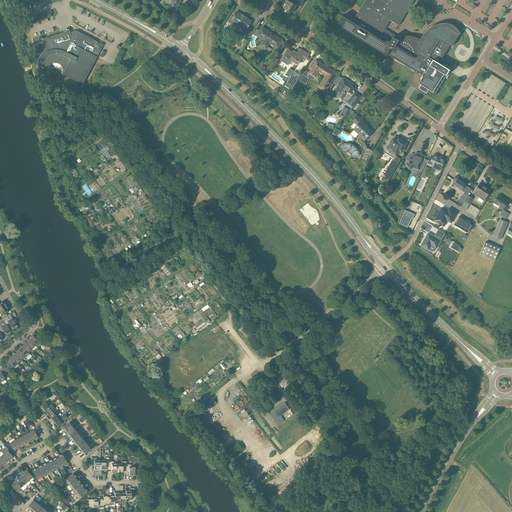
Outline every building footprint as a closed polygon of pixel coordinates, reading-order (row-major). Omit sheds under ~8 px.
[(296,5),(287,0),(285,0),(284,2),(286,4),(284,7),(292,13),(294,10),(293,10),(295,6),(296,5)] [(365,0),(355,16),(371,26),(368,31),(342,15),(338,23),(343,26),(341,28),(386,55),(388,53),(391,55),(390,56),(415,71),(415,70),(422,75),(421,76),(422,77),(417,86),(434,96),(450,70),(448,69),(449,66),(446,64),(444,66),(439,63),(450,46),(449,46),(450,45),(452,46),(460,34),(460,33),(459,32),(459,31),(458,30),(457,29),(456,28),(455,27),(454,26),(453,25),(451,24),(448,24),(447,23),(446,23),(444,23),(442,23),(440,24),(439,24),(435,25),(434,26),(433,26),(431,27),(430,28),(429,28),(428,30),(426,31),(424,34),(423,34),(421,38),(421,39),(420,40),(419,40),(419,39),(418,38),(418,37),(417,37),(416,37),(415,38),(413,38),(410,37),(409,37),(405,36),(404,36),(402,36),(400,36),(400,38),(399,38),(384,29),(390,20),(398,25),(413,0),(365,0)] [(232,16),(228,22),(235,26),(235,25),(245,32),(252,21),(247,19),(248,18),(247,18),(244,17),(244,18),(241,16),(242,14),(241,14),(241,15),(237,12),(235,15),(234,15),(234,16),(233,17),(232,16)] [(269,32),(262,28),(260,31),(257,29),(253,35),(256,37),(257,36),(264,40),(261,45),(266,48),(270,41),(274,44),(274,46),(276,47),(279,41),(268,34),(269,32)] [(70,32),(69,31),(50,37),(50,39),(49,39),(48,37),(43,39),(43,41),(43,42),(43,43),(42,43),(41,43),(40,43),(39,43),(39,42),(36,43),(40,56),(39,58),(38,58),(41,60),(40,62),(49,67),(50,66),(51,65),(52,64),(53,64),(55,63),(56,63),(58,64),(59,64),(60,65),(61,66),(62,67),(62,68),(63,70),(63,71),(63,73),(62,74),(69,78),(82,85),(97,57),(95,56),(96,54),(98,55),(103,45),(101,44),(100,45),(97,43),(98,42),(76,31),(70,32)] [(308,54),(300,49),(296,55),(287,50),(281,60),(288,65),(291,60),(297,64),(301,58),(305,60),(308,54)] [(304,73),(299,81),(305,85),(309,79),(312,75),(314,76),(315,77),(318,72),(325,77),(319,87),(325,91),(336,73),(316,61),(309,73),(306,71),(304,73)] [(294,71),(287,82),(293,86),(300,75),(294,71)] [(352,84),(344,79),(342,83),(340,82),(333,93),(341,99),(346,90),(352,94),(355,88),(351,86),(352,84)] [(353,107),(360,97),(355,93),(347,102),(353,107)] [(359,118),(356,115),(352,119),(357,124),(353,129),(359,135),(358,136),(364,141),(372,132),(364,124),(365,123),(361,120),(362,119),(360,117),(359,118)] [(488,128),(495,131),(497,127),(491,123),(488,128)] [(340,131),(335,128),(332,133),(337,136),(340,131)] [(384,176),(382,179),(388,182),(401,159),(396,156),(397,155),(398,154),(397,154),(398,152),(399,152),(400,151),(401,152),(406,143),(401,140),(400,142),(399,142),(398,141),(397,141),(393,139),(392,138),(390,142),(384,152),(386,150),(390,152),(390,153),(389,154),(391,156),(391,157),(392,156),(395,158),(394,158),(395,159),(395,158),(398,160),(396,163),(392,161),(389,167),(387,170),(388,170),(384,176),(383,175),(382,175),(384,176)] [(364,142),(360,139),(358,141),(360,144),(361,145),(362,147),(362,150),(362,153),(362,156),(360,159),(367,163),(374,152),(372,151),(370,149),(369,148),(367,148),(366,144),(364,142)] [(352,144),(348,143),(345,143),(342,143),(340,145),(339,146),(340,148),(341,150),(343,152),(345,152),(347,152),(349,152),(350,153),(351,155),(352,157),(355,157),(357,157),(360,156),(360,155),(360,152),(359,150),(357,148),(355,145),(352,144)] [(412,153),(406,158),(409,162),(406,163),(410,168),(413,165),(415,166),(415,168),(419,170),(422,171),(423,169),(427,160),(424,159),(425,156),(420,154),(420,155),(416,153),(414,155),(412,153)] [(430,157),(427,164),(431,165),(432,164),(434,165),(432,168),(439,171),(441,168),(445,160),(437,157),(438,155),(434,154),(432,158),(430,157)] [(465,185),(465,184),(461,181),(462,179),(456,176),(453,180),(455,181),(455,182),(454,184),(461,189),(460,190),(463,192),(462,194),(466,197),(471,189),(465,185)] [(475,191),(473,194),(479,198),(478,200),(478,201),(481,203),(482,203),(485,198),(491,190),(480,183),(475,191)] [(468,195),(464,201),(470,205),(474,199),(468,195)] [(508,201),(499,195),(494,202),(500,206),(499,208),(502,210),(508,201)] [(442,209),(435,221),(438,222),(438,223),(438,225),(440,225),(442,225),(444,221),(447,220),(451,222),(455,215),(448,211),(447,210),(446,212),(442,209)] [(405,210),(399,223),(406,227),(407,227),(411,219),(412,219),(414,214),(405,210)] [(509,214),(504,210),(501,216),(506,219),(509,214)] [(455,223),(455,225),(463,229),(467,232),(473,224),(460,216),(455,223)] [(508,223),(500,219),(499,222),(497,221),(494,226),(496,227),(493,236),(501,239),(508,223)] [(435,248),(436,248),(440,241),(433,236),(432,237),(427,234),(420,245),(428,250),(428,249),(432,252),(435,248)] [(453,244),(451,247),(458,251),(460,248),(461,249),(454,242),(453,244)] [(480,254),(494,260),(499,248),(485,242),(480,254)] [(7,306),(0,310),(0,314),(1,316),(0,316),(2,319),(2,318),(7,316),(5,313),(9,311),(7,306)] [(7,316),(2,318),(4,322),(6,325),(7,327),(10,326),(12,330),(17,327),(15,323),(16,322),(15,320),(14,321),(12,319),(10,320),(7,316)] [(0,326),(0,333),(4,331),(6,336),(11,333),(7,327),(6,325),(1,328),(1,326),(0,326)] [(35,345),(37,347),(43,341),(37,335),(35,338),(32,335),(30,336),(30,337),(30,338),(29,339),(35,345)] [(32,349),(35,345),(29,339),(28,338),(27,340),(26,341),(27,341),(25,343),(32,349)] [(32,349),(25,343),(25,342),(23,344),(23,345),(22,347),(28,353),(32,349)] [(18,350),(24,356),(25,356),(26,358),(30,354),(28,353),(22,347),(21,346),(19,347),(19,348),(20,349),(18,350)] [(24,356),(18,350),(17,349),(16,351),(16,352),(15,354),(21,360),(24,356)] [(11,358),(17,364),(21,360),(15,354),(14,353),(12,355),(12,356),(11,358)] [(17,364),(11,358),(10,357),(9,358),(9,359),(9,360),(7,361),(8,361),(5,364),(10,368),(12,366),(14,367),(17,364)] [(264,392),(261,388),(255,392),(258,396),(264,392)] [(38,408),(42,412),(49,406),(45,402),(38,408)] [(249,402),(239,407),(240,410),(250,404),(249,402)] [(293,414),(284,402),(269,414),(278,425),(293,414)] [(52,410),(49,406),(42,412),(45,416),(52,410)] [(45,416),(48,420),(55,415),(52,410),(45,416)] [(55,415),(48,420),(52,425),(59,419),(55,415)] [(59,419),(52,425),(55,429),(62,423),(63,425),(66,422),(62,417),(59,419)] [(62,428),(66,432),(75,425),(71,421),(62,428)] [(69,437),(78,430),(75,425),(66,432),(69,437)] [(34,430),(29,432),(33,440),(38,437),(34,430)] [(82,434),(78,430),(69,437),(73,441),(82,434)] [(29,432),(24,435),(28,443),(33,440),(29,432)] [(77,446),(86,439),(82,434),(73,441),(77,446)] [(24,435),(19,438),(24,445),(28,443),(24,435)] [(24,445),(19,438),(15,440),(19,448),(24,445)] [(80,450),(89,443),(86,439),(77,446),(80,450)] [(14,451),(19,448),(15,440),(10,443),(14,451)] [(93,448),(89,443),(80,450),(84,455),(93,448)] [(6,447),(1,451),(4,454),(9,460),(14,457),(9,452),(10,451),(6,447)] [(57,456),(62,466),(68,463),(62,453),(57,456)] [(9,460),(4,454),(0,456),(0,457),(5,464),(9,460)] [(57,469),(62,466),(57,456),(52,459),(57,469)] [(95,470),(100,470),(100,459),(96,459),(96,458),(92,458),(92,466),(95,466),(95,470)] [(104,459),(100,459),(100,470),(106,470),(106,466),(109,466),(109,461),(109,458),(104,458),(104,459)] [(52,471),(57,469),(52,459),(47,462),(52,471)] [(114,461),(109,461),(109,466),(109,470),(112,470),(112,474),(117,474),(117,463),(114,463),(114,461)] [(121,463),(117,463),(117,474),(123,474),(123,470),(126,470),(126,464),(126,461),(121,461),(121,463)] [(47,474),(52,471),(47,462),(42,464),(47,474)] [(37,467),(42,477),(47,474),(42,464),(37,467)] [(131,464),(126,464),(126,470),(126,473),(129,473),(129,477),(135,477),(135,466),(131,466),(131,464)] [(42,477),(37,467),(32,470),(37,480),(42,477)] [(27,470),(23,474),(29,480),(33,477),(27,470)] [(65,480),(69,485),(77,478),(73,473),(65,480)] [(19,477),(25,484),(29,480),(23,474),(19,477)] [(19,477),(15,481),(21,487),(25,484),(19,477)] [(69,485),(72,489),(81,482),(77,478),(69,485)] [(17,491),(20,488),(21,487),(15,481),(11,485),(17,491)] [(81,482),(72,489),(76,494),(84,487),(81,482)] [(84,487),(76,494),(80,498),(88,491),(84,487)] [(125,490),(126,493),(126,500),(132,500),(131,496),(134,496),(134,488),(129,488),(129,490),(125,490)] [(98,509),(98,497),(96,497),(96,499),(92,499),(89,499),(89,507),(92,507),(92,509),(98,509)] [(32,510),(39,501),(34,498),(27,506),(32,510)] [(34,511),(37,511),(43,505),(39,501),(32,510),(34,511)]
